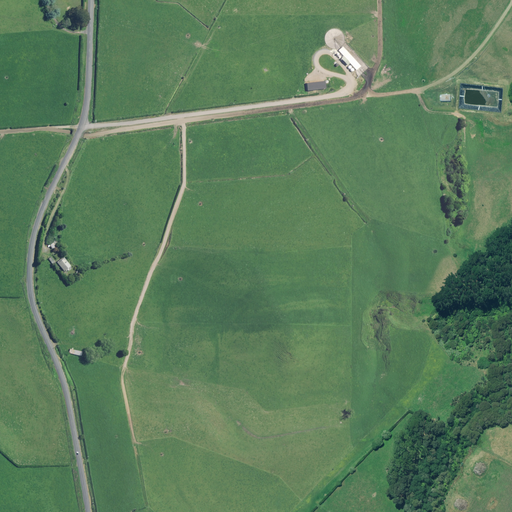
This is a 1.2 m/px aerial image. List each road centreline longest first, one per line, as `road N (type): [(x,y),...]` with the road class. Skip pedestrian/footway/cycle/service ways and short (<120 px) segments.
road 1 (track): [(181,115),(184,182),(122,374),(146,510)]
road 2 (unclassified): [(82,128),(41,214),(30,279),(64,385),(88,511)]
road 3 (track): [(62,130),(92,135),(353,98),(379,56),(379,0)]
road 4 (unclassified): [(342,93),(82,128)]
road 5 (track): [(342,93),(425,89),(464,67),(511,0)]
road 6 (unclassified): [(92,0),(82,128)]
